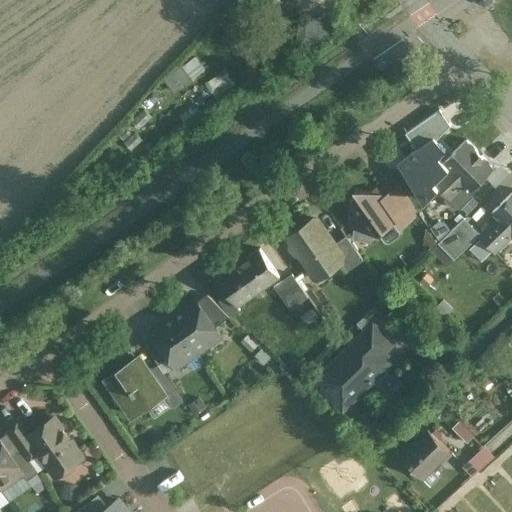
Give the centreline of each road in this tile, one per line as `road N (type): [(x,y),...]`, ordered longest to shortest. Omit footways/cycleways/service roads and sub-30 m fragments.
road 1 (residential): [(52,357),(475,67)]
road 2 (residential): [(158,511),(52,357)]
